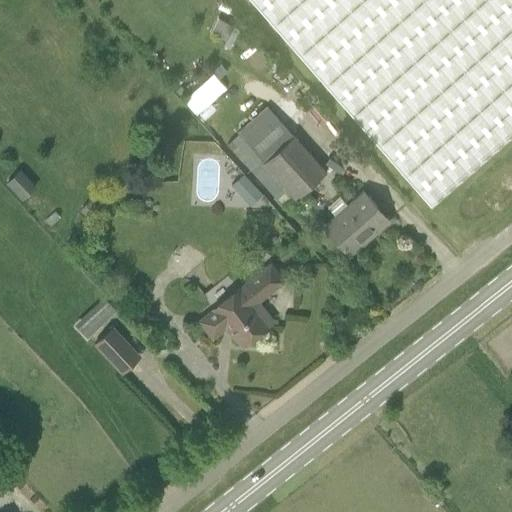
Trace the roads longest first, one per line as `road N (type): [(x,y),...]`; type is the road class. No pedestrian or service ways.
road 1 (unclassified): [(162,511),(511,235)]
road 2 (secondary): [(225,511),(511,284)]
